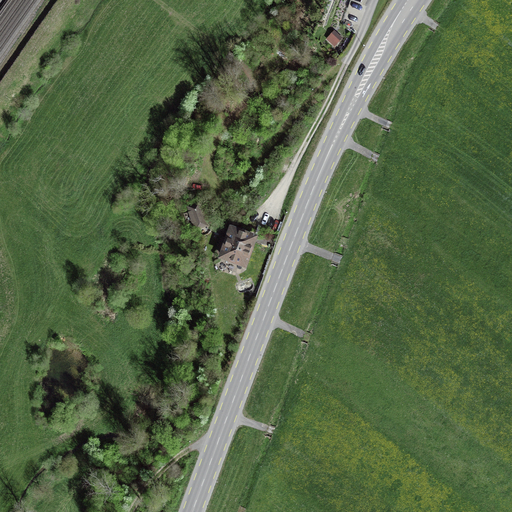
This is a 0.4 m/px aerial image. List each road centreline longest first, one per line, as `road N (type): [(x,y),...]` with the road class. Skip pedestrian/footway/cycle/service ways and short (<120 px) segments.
road 1 (primary): [(193,511),(308,197),(412,0)]
road 2 (track): [(209,41),(245,66),(249,79),(209,149),(208,174),(223,188),(248,179),(343,63)]
